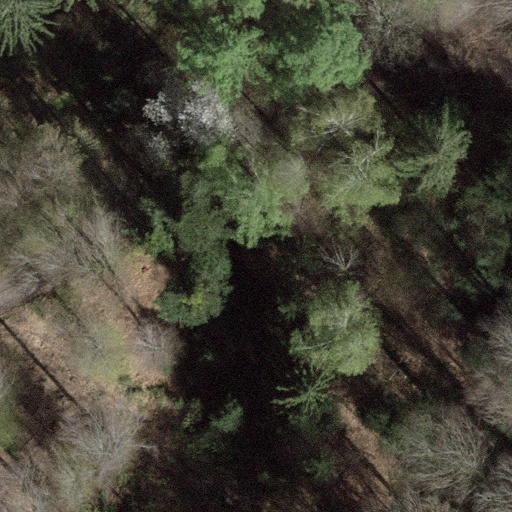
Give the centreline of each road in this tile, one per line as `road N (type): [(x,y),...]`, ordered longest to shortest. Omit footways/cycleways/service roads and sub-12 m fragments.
road 1 (track): [(463,0),(0,297)]
road 2 (track): [(323,92),(511,87)]
